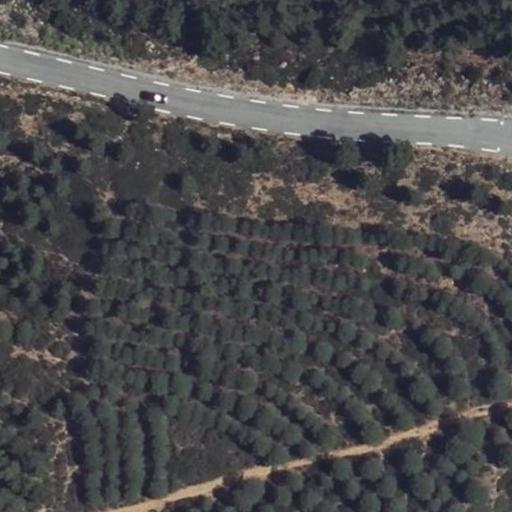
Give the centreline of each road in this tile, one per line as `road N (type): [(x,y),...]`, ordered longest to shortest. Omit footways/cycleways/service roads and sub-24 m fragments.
road 1 (tertiary): [(0,60),(289,120),(511,138)]
road 2 (track): [(124,511),(511,406)]
